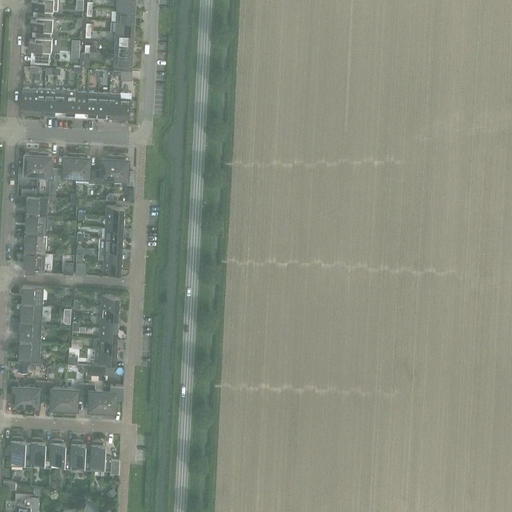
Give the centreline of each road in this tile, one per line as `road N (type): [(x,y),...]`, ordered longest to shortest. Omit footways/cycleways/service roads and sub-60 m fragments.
road 1 (tertiary): [(180,511),(206,0)]
road 2 (residential): [(10,132),(146,139),(153,0)]
road 3 (residential): [(0,423),(130,429),(129,460)]
road 4 (residential): [(3,278),(10,132)]
road 5 (residential): [(3,278),(138,285)]
road 6 (residential): [(10,132),(17,1)]
